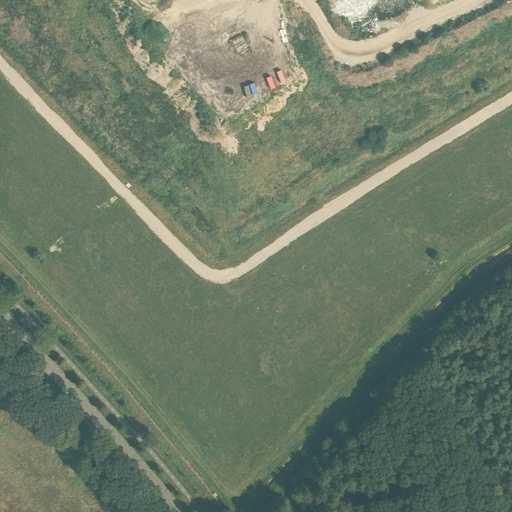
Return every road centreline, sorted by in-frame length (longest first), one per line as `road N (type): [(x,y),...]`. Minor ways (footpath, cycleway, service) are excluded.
road 1 (track): [(511,234),(469,260),(242,494),(224,489),(0,237)]
road 2 (secondary): [(178,511),(123,437),(0,306)]
